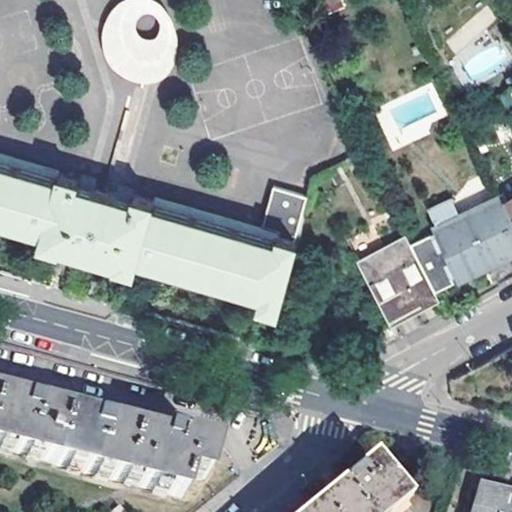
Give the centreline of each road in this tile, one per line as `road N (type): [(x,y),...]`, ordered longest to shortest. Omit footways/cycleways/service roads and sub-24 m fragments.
road 1 (tertiary): [(0,310),(351,403)]
road 2 (residential): [(365,407),(410,366),(511,311)]
road 3 (residential): [(351,403),(322,439),(231,511)]
road 4 (tertiary): [(365,407),(511,446)]
